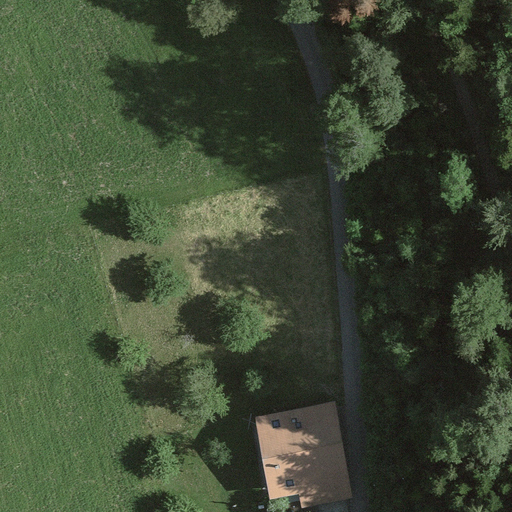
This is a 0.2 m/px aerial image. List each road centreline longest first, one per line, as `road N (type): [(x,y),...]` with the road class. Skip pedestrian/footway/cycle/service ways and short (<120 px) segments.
road 1 (residential): [(291,0),(330,99),(366,511)]
road 2 (track): [(511,235),(427,0)]
